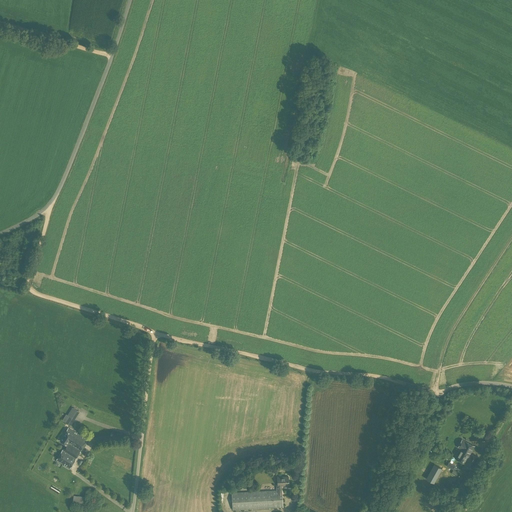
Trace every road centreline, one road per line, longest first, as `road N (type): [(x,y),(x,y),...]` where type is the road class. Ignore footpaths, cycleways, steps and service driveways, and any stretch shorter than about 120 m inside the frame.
road 1 (track): [(440,392),(197,345),(41,296),(29,284),(48,205)]
road 2 (unclassified): [(0,235),(52,201),(131,0)]
road 3 (unclassified): [(383,511),(440,392),(475,383),(511,387)]
road 4 (track): [(434,391),(452,328),(511,235)]
